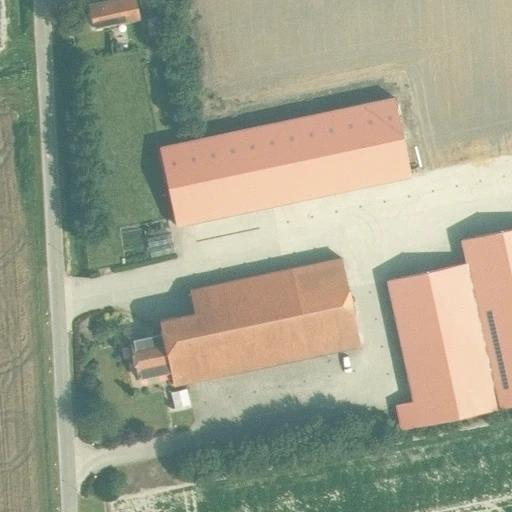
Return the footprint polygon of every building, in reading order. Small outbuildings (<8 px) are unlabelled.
[(138,19),(134,0),(108,0),(89,4),(93,28),(138,19)] [(158,14),(154,0),(139,0),(144,17),(158,14)] [(411,176),(410,172),(395,97),(159,147),(175,226),(411,176)] [(466,262),(387,279),(413,400),(396,404),(401,428),(511,404),(511,227),(461,239),(466,262)] [(360,346),(342,257),(189,289),(194,312),(159,319),(162,332),(129,339),(138,379),(170,372),(173,385),(360,346)] [(199,456),(191,458),(193,466),(201,464),(199,456)]
